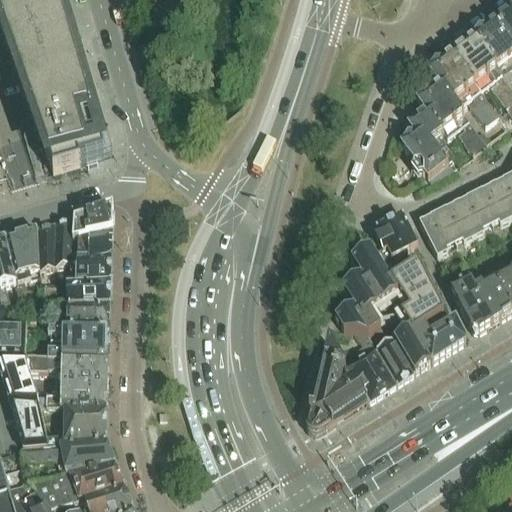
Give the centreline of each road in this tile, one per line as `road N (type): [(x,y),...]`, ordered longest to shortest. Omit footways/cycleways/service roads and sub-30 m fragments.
road 1 (residential): [(511,153),(423,208),(374,210),(358,194),(413,41)]
road 2 (residential): [(131,191),(131,426),(156,511)]
road 3 (secondary): [(232,213),(208,261),(198,353),(208,415),(251,511)]
road 4 (secondary): [(312,506),(268,422),(252,370),(248,318),(259,256)]
road 5 (secondary): [(511,386),(312,506)]
road 6 (secondary): [(377,511),(511,418)]
road 7 (tertiary): [(146,150),(99,0)]
road 8 (secondary): [(259,256),(292,105)]
road 9 (residential): [(0,227),(131,191)]
road 10 (secondary): [(292,105),(232,213)]
